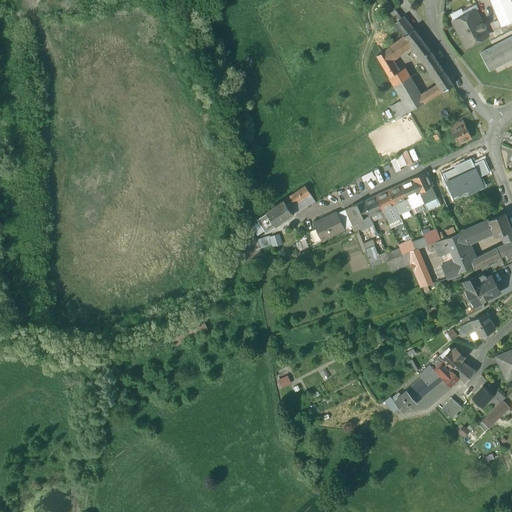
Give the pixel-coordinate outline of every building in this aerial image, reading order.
[(511,2),(511,0),(489,0),(500,26),(511,21),(511,2)] [(474,11),(453,22),(466,46),(487,36),(483,29),(484,28),(485,27),(485,25),(485,24),(484,23),(483,22),(481,22),(480,23),(474,11)] [(412,28),(403,16),(392,23),(402,35),(412,28)] [(402,35),(393,42),(399,52),(411,44),(411,43),(420,37),(412,28),(402,35)] [(511,36),(480,53),(489,71),(511,58),(511,36)] [(420,37),(411,43),(411,44),(421,57),(434,76),(443,70),(430,51),(420,37)] [(393,42),(384,49),(390,58),(399,52),(393,42)] [(390,58),(384,49),(377,54),(382,65),(390,58)] [(420,94),(404,67),(398,71),(390,58),(382,65),(409,110),(423,101),(420,94)] [(443,70),(434,76),(438,83),(430,88),(435,95),(452,84),(443,70)] [(430,88),(420,94),(423,101),(435,95),(430,88)] [(463,124),(451,130),(457,143),(470,137),(463,124)] [(433,135),(436,141),(443,137),(439,131),(433,135)] [(403,154),(391,159),(395,169),(412,163),(411,159),(406,161),(403,154)] [(473,164),(471,158),(454,166),(455,167),(442,173),(442,174),(453,197),(482,183),(479,177),(473,164)] [(483,159),(473,164),(479,177),(489,172),(483,159)] [(425,172),(412,178),(413,179),(419,193),(420,194),(432,188),(425,172)] [(413,179),(400,185),(407,198),(409,202),(411,202),(411,201),(409,197),(419,193),(413,179)] [(400,185),(388,191),(394,204),(407,198),(400,185)] [(305,186),(283,200),(288,208),(310,193),(305,186)] [(432,188),(420,194),(422,199),(424,204),(436,198),(436,199),(437,198),(437,197),(436,197),(432,188)] [(388,191),(376,196),(384,214),(386,213),(384,208),(394,204),(388,191)] [(419,193),(409,197),(411,201),(411,202),(411,203),(422,199),(420,194),(419,193)] [(376,196),(363,202),(369,215),(379,210),(381,215),(384,214),(376,196)] [(407,198),(394,204),(398,213),(411,207),(410,207),(409,202),(407,198)] [(283,200),(266,212),(275,225),(292,214),(288,208),(283,200)] [(363,201),(350,207),(357,222),(370,216),(369,215),(363,202),(363,201)] [(425,203),(414,207),(416,212),(427,208),(425,203)] [(275,225),(266,212),(256,218),(265,232),(275,225)] [(336,212),(313,223),(321,240),(344,229),(336,212)] [(505,213),(488,220),(495,237),(511,230),(505,213)] [(370,216),(357,222),(360,229),(373,223),(370,216)] [(484,221),(477,225),(477,224),(454,234),(460,247),(465,244),(489,233),(484,221)] [(453,226),(446,229),(449,235),(456,232),(453,226)] [(436,229),(423,234),(425,238),(427,244),(434,242),(440,239),(438,233),(436,229)] [(273,234),(260,239),(262,247),(276,242),(273,234)] [(465,244),(460,247),(454,234),(445,238),(450,251),(459,273),(473,267),(471,260),(468,252),(465,244)] [(425,238),(412,243),(415,249),(418,248),(427,244),(425,238)] [(440,239),(434,242),(439,255),(450,251),(445,238),(444,238),(440,239)] [(483,253),(471,260),(473,267),(474,269),(511,250),(511,239),(489,251),(483,253)] [(411,240),(398,244),(400,248),(402,254),(407,252),(412,250),(415,249),(412,243),(411,240)] [(364,248),(367,256),(376,253),(373,244),(364,248)] [(486,245),(480,248),(483,253),(489,251),(486,245)] [(480,246),(468,252),(471,260),(483,253),(480,248),(480,246)] [(400,248),(387,253),(389,259),(402,254),(400,248)] [(415,249),(412,250),(407,252),(411,263),(421,287),(431,284),(418,248),(415,249)] [(459,273),(450,251),(439,255),(448,279),(460,275),(459,273)] [(389,259),(386,260),(390,270),(411,263),(407,252),(402,254),(389,259)] [(376,253),(367,256),(372,267),(380,263),(378,257),(376,253)] [(387,253),(378,257),(380,263),(386,260),(389,259),(387,253)] [(478,276),(477,274),(463,282),(467,289),(466,289),(474,304),(475,305),(482,301),(483,300),(488,297),(489,298),(499,292),(491,276),(487,278),(480,282),(478,276)] [(474,304),(465,309),(469,315),(484,307),(482,301),(475,305),(474,304)] [(485,312),(470,321),(475,330),(478,336),(494,328),(485,312)] [(470,321),(461,325),(467,335),(469,333),(475,330),(470,321)] [(457,335),(452,329),(447,332),(452,339),(457,335)] [(475,330),(469,333),(473,340),(478,337),(478,336),(475,330)] [(453,350),(449,347),(439,356),(442,360),(443,360),(451,369),(459,360),(463,356),(459,352),(457,352),(454,350),(453,350)] [(511,376),(511,350),(497,357),(507,378),(511,376)] [(439,356),(429,364),(435,370),(439,367),(437,364),(440,362),(442,360),(439,356)] [(451,369),(443,360),(442,360),(440,362),(444,366),(438,373),(441,376),(450,385),(458,376),(451,369)] [(474,371),(459,360),(451,369),(458,376),(466,382),(474,371)] [(435,370),(429,364),(419,374),(422,377),(426,382),(431,387),(436,381),(441,376),(435,370)] [(283,386),(291,382),(288,375),(279,379),(283,386)] [(426,382),(422,377),(415,383),(424,394),(431,388),(430,387),(431,387),(426,382)] [(424,394),(415,383),(407,390),(416,401),(424,394)] [(483,386),(472,398),(482,407),(488,401),(493,395),(483,386)] [(473,393),(468,389),(461,396),(466,401),(473,393)] [(394,400),(399,407),(402,411),(409,405),(410,407),(417,402),(416,401),(407,390),(394,400)] [(505,398),(497,391),(493,395),(501,402),(502,401),(505,398)] [(501,402),(493,395),(488,401),(495,407),(501,402)] [(394,400),(390,396),(384,400),(394,411),(399,407),(394,400)] [(462,407),(451,397),(441,408),(452,418),(462,407)] [(495,407),(481,421),(487,428),(509,407),(502,401),(501,402),(495,407)]
